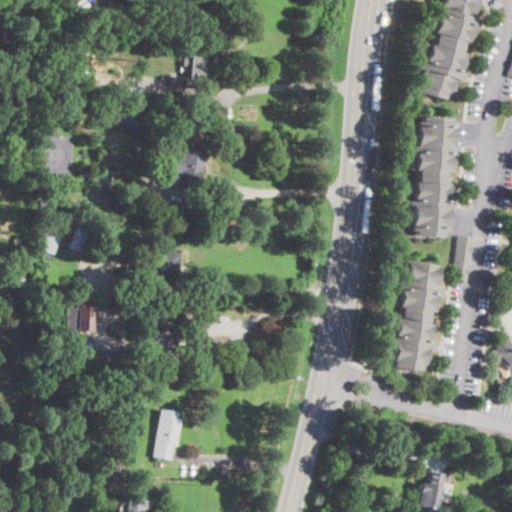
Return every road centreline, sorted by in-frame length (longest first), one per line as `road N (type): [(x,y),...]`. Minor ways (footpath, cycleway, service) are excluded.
road 1 (secondary): [(291,511),(339,294),(369,0)]
road 2 (residential): [(454,408),(484,115),(511,18)]
road 3 (residential): [(324,377),(511,421)]
